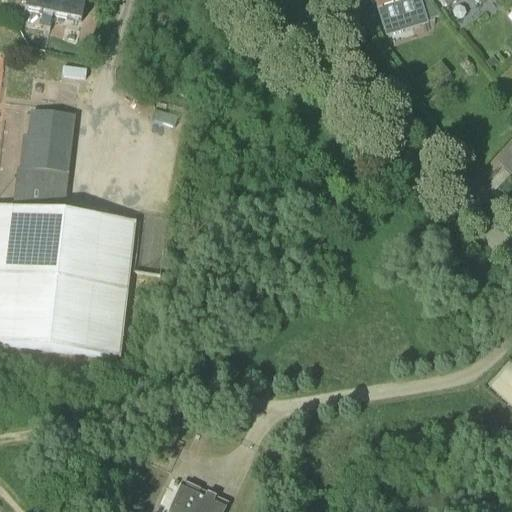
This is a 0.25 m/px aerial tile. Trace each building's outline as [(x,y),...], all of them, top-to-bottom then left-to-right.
[(54,18),(57,0),(26,0),(25,11),(54,18)] [(57,0),(54,18),(81,23),(86,0),(57,0)] [(410,0),(404,2),(403,0),(375,0),(385,28),(409,20),(411,29),(425,25),(417,0),(410,0)] [(417,0),(424,22),(439,18),(425,0),(417,0)] [(441,0),(447,8),(460,0),(476,0),(481,6),(490,0),(441,0)] [(496,64),(492,58),(485,64),(490,69),(496,64)] [(73,119),(32,115),(29,141),(28,145),(26,171),(22,206),(14,205),(14,212),(12,211),(0,210),(0,347),(122,361),(131,274),(136,225),(134,225),(62,217),(74,119),(73,119)] [(511,155),(502,167),(511,176),(511,155)] [(224,511),(227,505),(183,485),(170,511),(224,511)]
